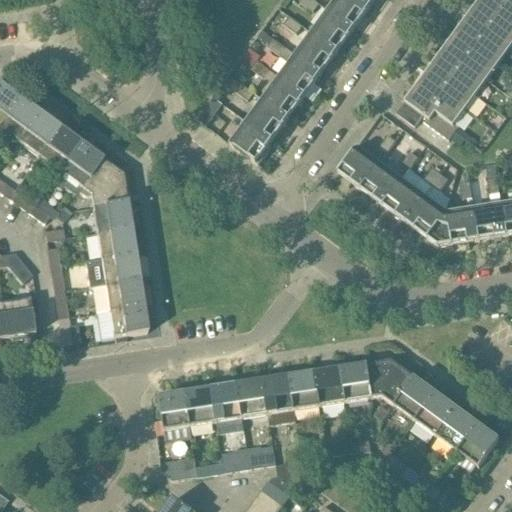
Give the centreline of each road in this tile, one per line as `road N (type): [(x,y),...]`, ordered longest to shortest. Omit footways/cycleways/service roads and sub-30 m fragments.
road 1 (residential): [(275,218),(425,0)]
road 2 (residential): [(125,364),(256,343),(322,255)]
road 3 (residential): [(322,255),(393,301),(511,289)]
road 4 (residential): [(138,117),(275,218)]
road 5 (residential): [(104,511),(135,468),(125,364)]
road 6 (residential): [(0,59),(58,59),(138,117)]
road 7 (residential): [(138,117),(156,78),(146,15),(127,0)]
road 8 (residential): [(0,383),(125,364)]
